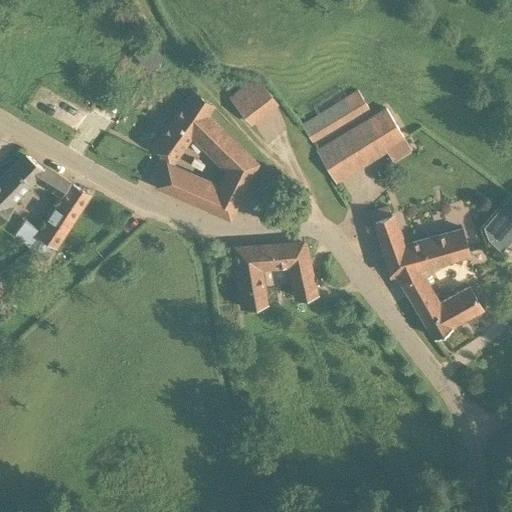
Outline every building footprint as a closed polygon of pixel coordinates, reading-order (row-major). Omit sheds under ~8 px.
[(147,37),(134,51),(151,68),(164,54),(147,37)] [(257,79),(231,96),(248,122),(274,105),(257,79)] [(368,111),(356,91),(300,126),(312,146),(368,111)] [(197,202),(210,208),(211,207),(229,215),(254,163),(227,137),(205,115),(212,107),(194,94),(154,147),(159,151),(145,180),(169,191),(197,202)] [(386,109),(348,133),(366,163),(385,151),(392,162),(411,150),(404,139),(386,109)] [(335,182),(366,163),(348,133),(317,152),(335,182)] [(43,167),(42,167),(25,154),(0,179),(0,221),(10,210),(12,207),(11,206),(34,182),(50,192),(59,198),(61,194),(69,184),(59,178),(58,177),(43,167)] [(87,194),(72,184),(40,231),(37,236),(53,246),(87,194)] [(501,251),(511,237),(511,204),(506,199),(482,228),(489,242),(501,251)] [(389,275),(394,273),(400,284),(428,269),(426,263),(468,252),(462,229),(401,246),(388,207),(370,213),(389,275)] [(29,247),(37,236),(40,231),(24,221),(13,237),(29,247)] [(304,243),(234,248),(243,308),(263,304),(258,267),(289,264),(297,298),(315,294),(304,243)] [(408,296),(433,337),(451,327),(450,326),(481,308),(469,287),(437,305),(426,287),(408,296)]
